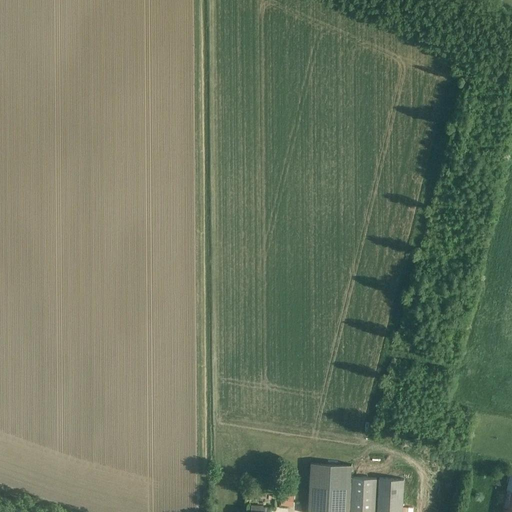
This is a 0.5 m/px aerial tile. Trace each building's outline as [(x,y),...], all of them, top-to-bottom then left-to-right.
[(311,469),(309,511),(374,511),(375,508),(377,477),(352,476),(352,464),(350,464),(311,462),(311,469)] [(502,511),(511,511),(511,469),(511,470),(507,490),(502,511)] [(444,511),(447,475),(419,473),(417,511),(444,511)] [(380,477),(378,508),(377,511),(402,511),(404,478),(380,477)] [(282,493),(281,505),(293,506),(294,494),(282,493)]
